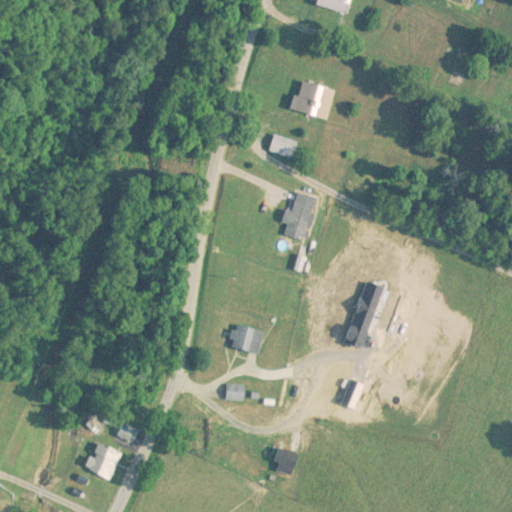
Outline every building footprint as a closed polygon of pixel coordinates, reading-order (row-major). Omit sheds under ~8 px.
[(327,120),(336,91),(301,80),(292,110),(327,120)] [(298,143),(275,136),(270,152),(293,159),(298,143)] [(317,198),(298,193),(292,212),(287,210),(283,224),(288,225),(284,235),(305,241),(317,198)] [(259,355),(265,332),(236,324),(230,347),(259,355)] [(226,400),(245,400),(245,384),(226,384),(226,400)] [(117,436),(133,444),(140,431),(124,423),(117,436)] [(85,467),(108,481),(124,456),(101,442),(85,467)] [(293,475),(299,454),(279,448),(272,469),(293,475)]
